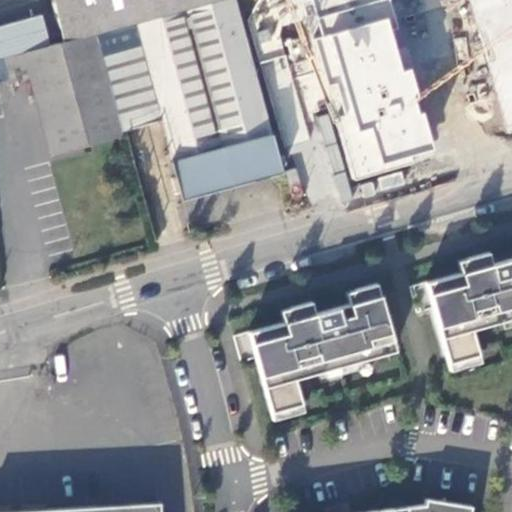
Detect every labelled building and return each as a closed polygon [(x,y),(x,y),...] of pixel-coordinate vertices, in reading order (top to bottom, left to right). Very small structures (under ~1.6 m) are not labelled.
[(96,31),(207,0),(51,0),(62,39),(96,31)] [(280,164),(235,0),(207,0),(96,31),(123,129),(159,120),(180,191),(280,164)] [(297,0),(304,22),(379,0),(297,0)] [(379,0),(304,22),(350,181),(436,159),(414,85),(389,0),(379,0)] [(511,0),(470,0),(504,129),(511,126),(511,0)] [(274,27),(255,33),(277,110),(296,105),(274,27)] [(49,153),(124,133),(123,129),(96,31),(62,39),(2,56),(10,83),(28,78),(49,153)] [(308,114),(326,108),(314,69),(296,74),(308,114)] [(305,127),(281,132),(284,146),(308,141),(305,127)] [(283,173),(280,164),(180,191),(183,199),(283,173)] [(457,271),(422,281),(451,377),(483,369),(471,330),(495,323),(499,333),(511,329),(511,255),(491,261),(487,249),(454,259),(457,271)] [(278,321),(243,331),(244,333),(233,336),(241,362),(251,359),(270,425),(304,416),(295,380),(323,372),(325,378),(363,368),(361,360),(395,351),(398,350),(389,319),(386,319),(375,281),(341,291),(344,303),(312,312),(309,300),(276,309),(278,321)] [(421,504),(357,511),(469,511),(471,505),(422,497),(421,504)] [(158,511),(158,502),(0,511),(158,511)]
